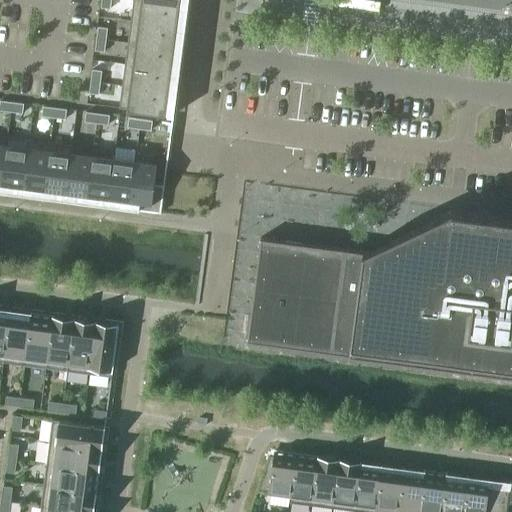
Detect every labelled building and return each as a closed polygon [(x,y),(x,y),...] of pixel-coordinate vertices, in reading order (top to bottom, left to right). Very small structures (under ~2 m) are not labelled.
[(111,0),(101,0),(100,8),(110,9),(111,0)] [(141,1),(138,23),(178,28),(181,6),(141,1)] [(138,23),(135,44),(175,49),(178,28),(138,23)] [(98,27),(96,39),(106,40),(107,28),(98,27)] [(106,40),(96,39),(94,51),(104,52),(106,40)] [(135,44),(132,65),(172,71),(175,49),(135,44)] [(132,65),(130,87),(169,92),(172,71),(132,65)] [(92,70),(90,82),(100,83),(102,71),(92,70)] [(100,83),(90,82),(89,93),(99,95),(100,83)] [(169,92),(130,87),(127,109),(166,114),(169,92)] [(0,110),(10,112),(12,102),(0,100),(0,110)] [(12,102),(10,112),(22,114),(24,104),(12,102)] [(41,116),(53,118),(55,108),(43,106),(41,116)] [(55,108),(53,118),(65,119),(66,110),(55,108)] [(84,122),(96,123),(97,114),(86,112),(84,122)] [(97,114),(96,123),(108,125),(109,115),(97,114)] [(127,128),(139,129),(140,119),(128,118),(127,128)] [(140,119),(139,129),(151,131),(152,121),(140,119)] [(1,185),(22,188),(27,148),(6,145),(1,185)] [(22,188),(44,190),(49,151),(27,148),(22,188)] [(44,190),(65,193),(70,154),(49,151),(44,190)] [(65,193),(86,196),(92,156),(70,154),(65,193)] [(86,196),(108,199),(113,159),(92,156),(86,196)] [(108,199),(129,202),(135,162),(113,159),(108,199)] [(135,162),(129,202),(138,203),(137,210),(160,213),(164,185),(154,184),(157,165),(135,162)] [(247,341),(415,363),(511,376),(511,217),(451,210),(415,227),(364,251),(260,238),(247,341)] [(0,297),(0,305),(7,307),(9,299),(0,297)] [(13,299),(12,307),(28,309),(30,301),(13,299)] [(35,302),(34,310),(50,313),(51,304),(35,302)] [(57,305),(56,314),(73,316),(74,308),(57,305)] [(78,308),(77,316),(93,319),(95,310),(78,308)] [(99,311),(98,319),(114,322),(116,314),(99,311)] [(0,361),(3,362),(9,315),(0,314),(0,361)] [(3,362),(24,365),(30,318),(31,314),(30,314),(30,318),(9,315),(3,362)] [(46,368),(47,361),(52,321),(52,317),(31,314),(30,318),(24,365),(46,368)] [(47,361),(67,363),(68,363),(73,324),(52,321),(53,317),(52,317),(52,321),(47,361)] [(66,370),(88,373),(95,327),(73,324),(68,363),(67,363),(66,370)] [(95,327),(88,373),(111,376),(112,377),(112,370),(111,370),(117,330),(95,327)] [(5,405),(19,406),(20,398),(6,396),(5,405)] [(20,398),(19,406),(33,408),(34,400),(20,398)] [(47,410),(61,412),(63,403),(49,402),(47,410)] [(63,403),(61,412),(76,414),(77,405),(63,403)] [(107,410),(106,410),(92,408),(91,417),(106,419),(107,410)] [(12,430),(20,431),(22,417),(14,415),(12,430)] [(52,419),(49,442),(96,448),(99,426),(52,419)] [(49,442),(46,463),(93,469),(97,470),(97,469),(93,469),(96,448),(49,442)] [(263,471),(269,455),(271,448),(287,450),(288,443),(280,442),(261,452),(255,469),(263,471)] [(309,446),(292,443),(291,451),(308,453),(309,446)] [(10,444),(8,458),(17,459),(18,445),(10,444)] [(331,448),(314,446),(313,454),(330,456),(331,448)] [(353,451),(335,449),(335,457),(352,459),(353,451)] [(258,491),(290,495),(295,458),(296,455),(274,452),(273,456),(269,455),(263,471),(257,490),(258,491)] [(374,454),(357,452),(356,460),(373,462),(374,454)] [(289,502),(311,505),(317,461),(317,457),(296,455),(295,458),(290,495),(289,502)] [(378,455),(378,462),(395,465),(396,457),(378,455)] [(311,505),(332,508),(338,464),(317,461),(318,457),(317,457),(317,461),(311,505)] [(17,459),(8,458),(6,472),(15,473),(17,459)] [(417,460),(400,458),(399,465),(416,468),(417,460)] [(46,463),(44,484),(90,491),(94,491),(97,470),(93,469),(46,463)] [(332,508),(354,511),(360,467),(338,464),(332,508)] [(354,511),(363,511),(375,511),(381,470),(360,467),(354,511)] [(397,511),(402,473),(381,470),(375,511),(397,511)] [(419,511),(424,476),(424,472),(423,472),(423,475),(415,474),(402,473),(397,511),(419,511)] [(419,511),(440,511),(445,478),(446,474),(424,472),(424,476),(419,511)] [(440,511),(462,511),(467,481),(446,479),(446,475),(446,474),(445,478),(440,511)] [(467,481),(462,511),(484,511),(488,484),(467,481)] [(509,487),(488,484),(484,511),(506,511),(508,501),(511,501),(511,481),(510,481),(509,487)] [(44,484),(41,506),(86,511),(87,511),(90,491),(94,492),(94,491),(90,491),(44,484)] [(3,486),(1,501),(10,502),(12,488),(3,486)] [(8,511),(10,502),(1,501),(0,508),(0,511),(8,511)]
